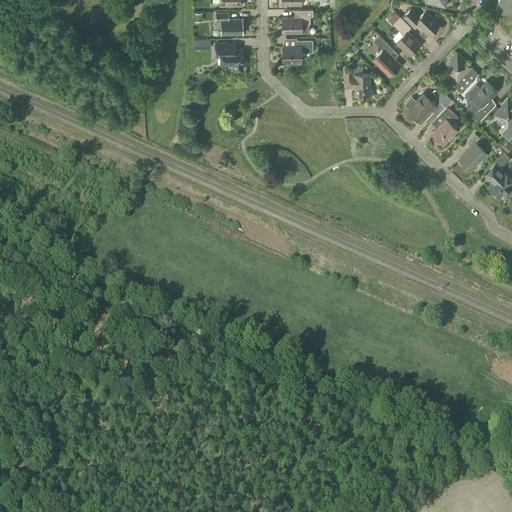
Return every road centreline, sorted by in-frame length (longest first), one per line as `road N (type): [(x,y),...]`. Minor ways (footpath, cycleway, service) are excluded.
road 1 (track): [(489,451),(75,285),(0,230)]
road 2 (residential): [(383,111),(300,109),(264,73),(261,0)]
road 3 (residential): [(511,241),(383,111)]
road 4 (track): [(489,451),(362,490),(335,511)]
road 5 (residential): [(383,111),(468,25)]
